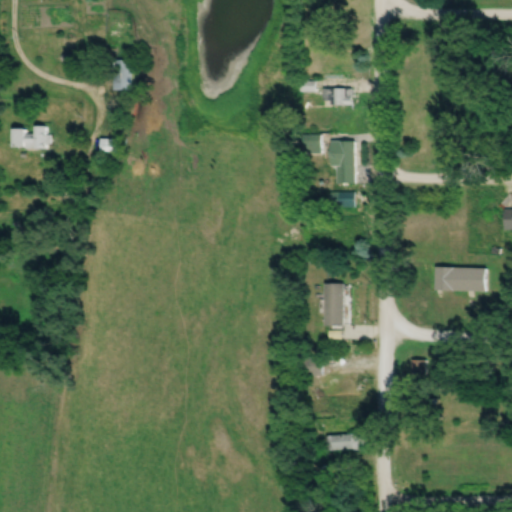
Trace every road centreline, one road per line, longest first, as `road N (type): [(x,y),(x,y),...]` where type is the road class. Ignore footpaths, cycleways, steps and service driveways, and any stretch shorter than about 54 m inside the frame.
road 1 (residential): [(382,0),(383,511)]
road 2 (residential): [(382,11),(511,11)]
road 3 (residential): [(383,331),(511,333)]
road 4 (residential): [(383,498),(511,499)]
road 5 (residential): [(384,178),(511,177)]
